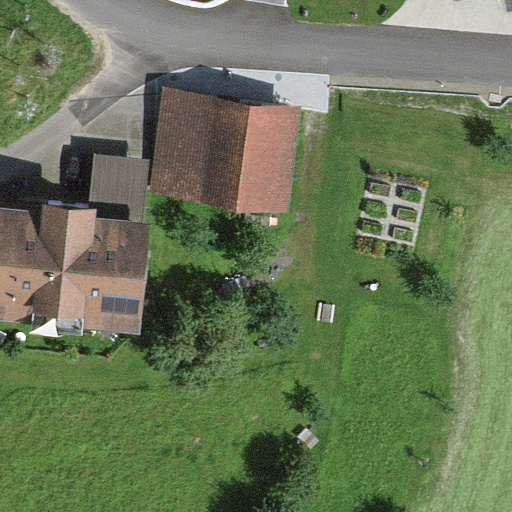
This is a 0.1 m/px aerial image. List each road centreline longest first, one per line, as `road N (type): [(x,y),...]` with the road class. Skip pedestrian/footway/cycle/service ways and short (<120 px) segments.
road 1 (unclassified): [(173,27),(511,63)]
road 2 (unclassified): [(173,27),(119,84),(0,161)]
